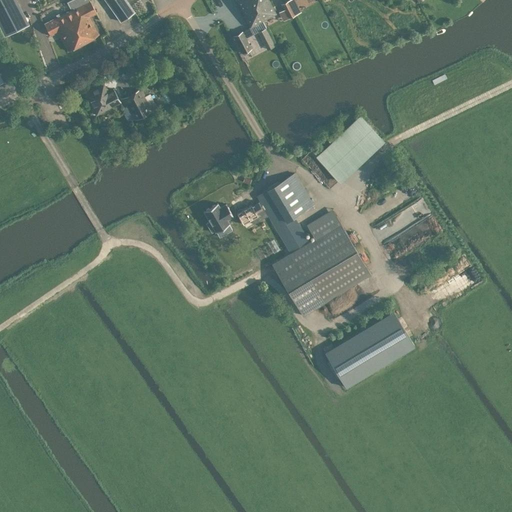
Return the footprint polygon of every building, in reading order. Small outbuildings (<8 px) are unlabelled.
[(0,0),(0,18),(6,31),(24,21),(28,19),(18,0),(0,0)] [(68,0),(71,5),(68,7),(77,23),(85,37),(100,29),(91,11),(92,10),(98,8),(93,0),(68,0)] [(130,0),(110,0),(122,16),(135,7),(130,0)] [(264,14),(257,0),(240,0),(251,20),(264,14)] [(257,0),(264,14),(277,8),(273,0),(257,0)] [(296,9),(291,0),(282,0),(290,13),(296,9)] [(291,0),(296,9),(303,6),(299,0),(291,0)] [(68,7),(45,18),(51,30),(59,26),(63,33),(69,45),(85,37),(77,23),(68,7)] [(243,25),(238,28),(234,30),(244,48),(253,43),(243,25)] [(112,92),(109,87),(104,78),(86,88),(98,109),(121,96),(117,89),(112,92)] [(152,106),(144,92),(147,91),(143,83),(122,94),(126,101),(129,100),(136,114),(152,106)] [(114,84),(109,87),(112,92),(117,89),(114,84)] [(339,174),(382,133),(360,110),(317,151),(339,174)] [(310,142),(306,146),(311,153),(316,150),(310,142)] [(295,167),(258,189),(261,195),(260,196),(292,247),(274,258),(278,265),(304,310),(322,299),(372,269),(336,209),(311,225),(316,233),(310,236),(294,210),(314,198),(295,167)] [(364,182),(369,184),(375,171),(370,169),(364,182)] [(424,187),(375,211),(384,230),(434,206),(424,187)] [(218,197),(205,205),(211,215),(207,217),(213,226),(216,224),(217,226),(231,218),(228,214),(234,210),(227,198),(221,202),(218,197)] [(262,214),(253,199),(244,204),(253,219),(262,214)] [(275,227),(263,235),(270,245),(282,238),(275,227)] [(247,246),(233,253),(238,264),(253,257),(247,246)] [(395,305),(326,347),(347,381),(415,340),(395,305)]
